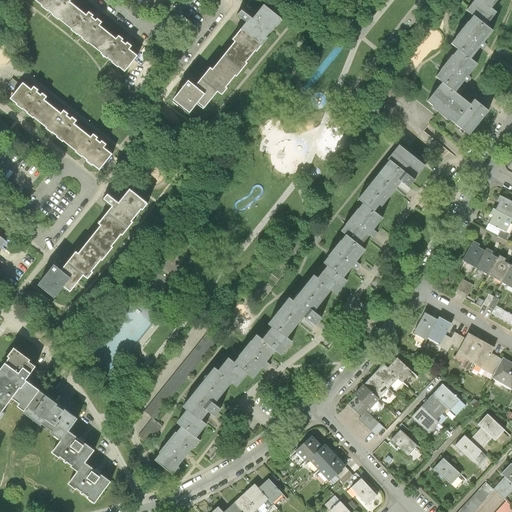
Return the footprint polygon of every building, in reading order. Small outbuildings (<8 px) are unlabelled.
[(34,0),(35,0),(64,24),(77,8),(69,2),(70,0),(34,0)] [(474,0),(466,10),(472,15),(485,25),(495,12),(491,9),(497,0),(474,0)] [(257,51),(262,44),(268,37),(267,36),(276,25),(276,26),(282,18),(264,4),(253,18),(242,9),(238,14),(247,21),(242,27),(232,39),(235,40),(224,54),(242,69),(247,62),(246,61),(255,50),(257,51)] [(86,15),(77,8),(64,24),(94,49),(108,33),(99,26),(102,23),(97,19),(95,21),(91,18),(93,16),(88,12),(86,15)] [(492,31),(485,25),(472,15),(455,36),(456,37),(451,43),(458,49),(470,58),(479,47),(482,49),(486,43),(483,41),(492,31)] [(116,39),(108,33),(94,49),(124,73),(137,57),(129,50),(132,46),(127,42),(125,44),(122,41),(123,39),(118,36),(116,39)] [(477,64),(470,58),(458,49),(452,55),(452,54),(440,70),(435,77),(442,83),(454,93),(464,80),(466,82),(469,77),(467,75),(477,64)] [(210,67),(201,78),(195,85),(188,79),(172,98),(189,112),(197,102),(204,107),(217,91),(222,95),(227,88),(226,87),(235,75),(236,76),(242,69),(224,54),(212,69),(210,67)] [(9,97),(39,122),(52,106),(44,99),(46,96),(41,92),(40,94),(36,91),(38,89),(33,85),(30,88),(22,82),(19,86),(13,81),(9,86),(15,91),(9,97)] [(470,105),(454,93),(442,83),(426,103),(432,107),(430,109),(447,122),(448,121),(454,126),(470,105)] [(473,101),(470,105),(454,126),(468,137),(488,113),(473,101)] [(60,113),(52,106),(39,122),(69,146),(82,130),(74,123),(76,120),(72,116),(70,118),(66,115),(68,113),(63,109),(60,113)] [(90,137),(82,130),(69,146),(99,171),(112,154),(104,147),(106,144),(101,140),(100,142),(96,139),(98,137),(93,133),(90,137)] [(390,157),(391,158),(416,178),(427,164),(401,143),(390,157)] [(411,185),(416,178),(391,158),(360,197),(365,201),(375,209),(381,203),(383,205),(404,179),(411,185)] [(123,235),(129,228),(133,222),(132,222),(141,210),(142,211),(148,204),(129,189),(119,202),(109,193),(105,198),(113,205),(108,211),(99,223),(101,225),(91,239),(109,253),(114,247),(113,246),(122,234),(123,235)] [(501,203),(497,211),(511,218),(511,202),(500,196),(498,201),(501,203)] [(384,216),(375,209),(365,201),(360,207),(348,222),(343,229),(348,232),(362,244),(371,233),(374,236),(378,230),(375,228),(384,216)] [(506,232),(511,220),(511,218),(497,211),(494,209),(491,215),(494,216),(490,224),(506,232)] [(72,234),(77,239),(86,228),(81,224),(72,234)] [(511,235),(506,232),(490,224),(488,224),(486,229),(509,240),(511,235)] [(367,247),(362,244),(348,232),(343,238),(342,238),(330,253),(330,254),(325,260),(329,263),(345,275),(354,264),(357,267),(361,261),(358,259),(367,247)] [(76,251),(67,262),(61,270),(54,264),(39,283),(56,297),(64,287),(71,292),(84,275),(88,279),(94,272),(92,271),(102,259),(103,260),(109,253),(91,239),(79,253),(76,251)] [(462,259),(475,267),(485,250),(478,246),(480,244),(473,240),(462,259)] [(487,247),(485,250),(475,267),(489,274),(498,257),(491,253),(493,251),(487,247)] [(489,274),(502,282),(511,265),(504,261),(506,258),(500,254),(498,257),(489,274)] [(348,278),(345,275),(329,263),(319,276),(332,287),(338,292),(348,278)] [(511,287),(511,263),(511,265),(502,282),(511,287)] [(315,309),(332,287),(319,276),(315,273),(294,299),(290,296),(270,322),(273,325),(286,335),(304,313),(317,323),(323,315),(315,309)] [(473,285),(462,279),(457,289),(467,295),(473,285)] [(483,304),(494,310),(496,306),(499,300),(488,294),(483,304)] [(511,325),(511,315),(496,306),(494,310),(491,314),(511,325)] [(425,341),(427,338),(437,320),(424,312),(412,334),(425,341)] [(439,317),(437,320),(427,338),(439,345),(444,335),(451,323),(439,317)] [(293,340),(286,335),(273,325),(263,338),(276,349),(282,353),(293,340)] [(144,412),(152,418),(154,419),(221,334),(212,327),(144,412)] [(267,361),(276,349),(263,338),(257,333),(240,355),(235,362),(248,372),(254,377),(263,366),(267,368),(270,363),(267,361)] [(451,339),(444,335),(439,345),(438,346),(448,351),(451,345),(459,349),(465,338),(454,333),(451,339)] [(456,354),(469,361),(481,340),(468,333),(465,338),(459,349),(456,354)] [(494,348),(481,340),(469,361),(476,365),(483,369),(491,353),(494,348)] [(18,407),(25,412),(41,391),(26,380),(37,367),(30,362),(31,360),(15,348),(8,356),(10,358),(6,363),(0,369),(0,410),(2,412),(13,398),(20,404),(18,407)] [(502,359),(491,353),(483,369),(476,365),(474,370),(491,379),(493,377),(502,359)] [(238,386),(248,372),(235,362),(229,357),(218,370),(232,381),(238,386)] [(397,357),(387,368),(398,378),(402,382),(412,371),(397,357)] [(511,363),(503,358),(502,359),(493,377),(511,388),(511,386),(511,363)] [(389,388),(398,378),(387,368),(383,364),(374,374),(389,388)] [(214,403),(232,381),(218,370),(214,367),(183,406),(188,409),(201,420),(208,411),(215,416),(221,408),(214,403)] [(379,398),(389,388),(374,374),(364,384),(379,398)] [(433,393),(436,397),(447,407),(450,410),(460,399),(442,383),(433,393)] [(354,394),(356,396),(369,408),(379,398),(364,384),(354,394)] [(52,433),(63,442),(70,432),(79,420),(66,410),(65,411),(58,406),(59,404),(41,391),(25,412),(24,413),(42,427),(43,425),(52,432),(52,433)] [(366,411),(369,408),(356,396),(348,404),(361,417),(359,419),(376,436),(383,428),(366,411)] [(436,419),(447,407),(436,397),(425,409),(436,419)] [(439,422),(436,419),(425,409),(422,406),(412,416),(429,433),(439,422)] [(177,422),(182,426),(196,438),(207,424),(201,420),(188,409),(177,422)] [(478,424),(481,428),(492,438),(495,440),(505,430),(488,414),(478,424)] [(162,426),(154,419),(152,418),(138,436),(147,444),(162,426)] [(200,441),(196,438),(182,426),(177,433),(176,432),(159,453),(160,454),(155,461),(173,475),(178,468),(178,467),(193,448),(194,449),(195,448),(200,442),(199,441),(200,441)] [(481,450),(492,438),(481,428),(470,440),(481,450)] [(401,429),(391,440),(408,455),(417,445),(401,429)] [(53,454),(79,473),(86,464),(95,451),(70,432),(63,442),(53,454)] [(306,460),(309,458),(322,446),(312,435),(296,449),(306,460)] [(482,451),(481,450),(470,440),(465,435),(455,445),(472,461),(482,451)] [(309,458),(319,469),(335,455),(324,444),(322,446),(309,458)] [(345,466),(335,455),(319,469),(329,480),(335,475),(345,466)] [(444,458),(434,468),(451,484),(460,474),(444,458)] [(511,462),(511,463),(502,473),(505,477),(493,489),(494,490),(504,499),(511,490),(511,462)] [(111,482),(86,464),(79,473),(69,485),(94,504),(111,482)] [(335,475),(339,479),(349,470),(345,466),(335,475)] [(353,475),(349,470),(339,479),(343,484),(353,475)] [(269,478),(258,487),(268,499),(272,503),(282,493),(269,478)] [(361,478),(351,487),(366,504),(377,495),(361,478)] [(473,511),(494,490),(493,489),(486,482),(458,511),(473,511)] [(258,508),(268,499),(258,487),(254,483),(244,493),(258,508)] [(244,493),(233,502),(242,511),(253,511),(258,508),(244,493)] [(350,511),(340,501),(330,510),(331,511),(350,511)] [(242,511),(233,502),(223,511),(242,511)] [(511,507),(506,502),(496,511),(511,511),(511,507)]
